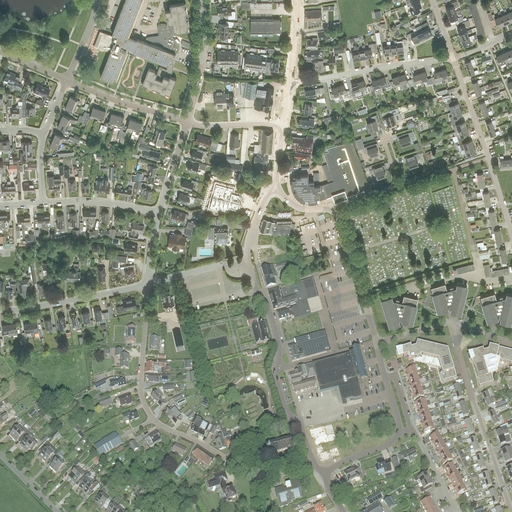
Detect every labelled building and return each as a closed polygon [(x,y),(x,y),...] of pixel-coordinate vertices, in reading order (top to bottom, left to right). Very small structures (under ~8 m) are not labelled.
[(110,34),(109,34),(105,32),(104,35),(99,33),(94,45),(98,46),(98,47),(100,49),(101,50),(107,51),(108,49),(111,50),(100,77),(113,82),(114,80),(116,80),(128,49),(133,51),(132,52),(167,65),(165,69),(162,68),(161,71),(158,70),(158,71),(149,68),(143,84),(147,86),(146,87),(165,95),(166,93),(170,95),(176,80),(176,79),(170,76),(171,74),(172,71),(172,69),(172,67),(172,64),(172,63),(177,51),(177,52),(179,49),(178,47),(179,46),(179,45),(175,39),(171,38),(174,33),(189,31),(188,27),(189,27),(186,7),(185,8),(184,3),(170,5),(170,10),(165,10),(168,25),(160,26),(160,29),(158,30),(159,36),(146,38),(144,42),(137,39),(128,36),(142,0),(125,0),(112,34),(113,35),(113,36),(110,34)] [(412,5),(414,9),(410,11),(412,15),(420,12),(419,8),(421,7),(419,1),(412,3),(407,4),(404,5),(405,8),(412,5)] [(445,9),(448,15),(455,12),(453,8),(458,6),(456,1),(451,3),(452,7),(445,9)] [(228,19),(235,19),(235,11),(231,12),(231,7),(218,7),(218,16),(228,16),(228,19)] [(505,14),(509,22),(511,21),(511,13),(511,11),(510,12),(506,13),(504,9),(502,10),(504,14),(505,14)] [(315,22),(321,22),(321,10),(312,11),(306,11),(306,21),(312,21),(315,21),(315,22)] [(450,21),(454,19),(456,23),(467,20),(466,18),(463,19),(462,16),(457,18),(455,14),(460,12),(459,10),(455,12),(448,15),(450,21)] [(499,16),(503,25),(509,22),(505,14),(504,14),(500,16),(499,12),(497,13),(498,17),(499,16)] [(499,16),(498,17),(495,19),(493,14),(491,15),(493,20),(494,20),(497,28),(503,25),(499,16)] [(280,19),(273,19),(273,21),(251,21),(251,33),(274,33),(274,32),(281,32),(281,21),(280,19)] [(226,21),(226,24),(219,24),(219,28),(228,29),(229,27),(232,28),(232,25),(233,25),(233,22),(226,21)] [(466,32),(466,31),(464,27),(469,26),(467,21),(462,23),(463,26),(457,28),(459,34),(466,32)] [(422,30),(426,37),(432,34),(428,28),(429,28),(426,23),(421,25),(423,30),(422,30)] [(421,25),(418,26),(415,28),(417,33),(420,40),(426,37),(422,30),(423,30),(421,25)] [(414,32),(410,34),(407,35),(409,41),(413,39),(414,43),(420,40),(417,33),(415,28),(413,29),(414,32)] [(466,32),(459,34),(461,40),(468,38),(468,37),(466,33),(471,32),(470,29),(466,31),(466,32)] [(228,39),(227,39),(228,36),(231,36),(231,35),(234,36),(234,34),(218,33),(218,38),(222,38),(222,41),(228,41),(228,39)] [(471,39),(473,38),(474,41),(477,40),(475,34),(468,37),(468,38),(461,40),(463,46),(470,44),(469,42),(472,41),(471,39)] [(317,49),(317,38),(313,38),(313,39),(307,39),(306,48),(317,49)] [(396,45),(397,53),(404,52),(403,46),(406,45),(405,39),(402,40),(402,41),(400,41),(397,42),(397,45),(396,45)] [(372,57),(372,53),(378,52),(376,43),(368,45),(369,50),(365,50),(366,58),(372,57)] [(344,44),(334,46),(335,53),(345,52),(344,44)] [(221,50),(221,51),(217,51),(217,68),(219,68),(219,67),(226,67),(226,68),(229,68),(229,67),(236,67),(236,68),(238,68),(238,63),(241,63),(241,55),(238,55),(238,51),(237,51),(237,52),(235,52),(235,50),(231,50),(231,52),(229,52),(229,51),(227,51),(227,52),(224,52),(224,50),(221,50)] [(320,51),(319,51),(315,50),(315,51),(310,50),(310,52),(306,51),(305,58),(314,60),(315,57),(319,58),(320,51)] [(507,51),(501,54),(505,62),(506,62),(510,60),(511,64),(511,59),(511,60),(507,51)] [(244,69),(244,70),(246,70),(246,69),(253,70),(253,71),(256,72),(256,71),(263,72),(263,73),(265,73),(267,59),(267,56),(266,56),(266,57),(263,56),(264,55),(260,54),(260,56),(258,56),(258,55),(256,54),(256,55),(253,55),(254,53),(250,53),(250,54),(248,54),(247,53),(246,57),(243,57),(242,68),(244,69)] [(508,66),(506,62),(505,62),(501,54),(495,56),(499,65),(504,63),(506,67),(508,66)] [(490,55),(481,58),(483,64),(492,61),(490,55)] [(272,59),(272,60),(267,59),(265,73),(270,74),(271,70),(278,71),(279,60),(272,59)] [(464,63),(467,69),(472,67),(471,63),(474,62),(473,59),(470,60),(470,61),(464,63)] [(320,71),(326,70),(326,65),(322,65),(322,61),(312,61),(312,71),(320,71)] [(472,67),(467,69),(469,75),(474,74),(478,73),(477,70),(474,71),(472,67)] [(446,69),(439,72),(443,79),(443,78),(446,77),(448,83),(452,81),(450,76),(449,76),(446,69)] [(21,91),(23,85),(17,83),(19,76),(7,71),(3,82),(15,87),(15,88),(21,91)] [(129,79),(131,75),(123,71),(120,78),(125,81),(123,86),(129,89),(131,84),(131,83),(132,80),(129,79)] [(425,72),(420,74),(422,81),(425,80),(426,82),(426,81),(428,85),(430,84),(430,85),(433,84),(431,78),(428,79),(425,72)] [(435,76),(431,78),(433,84),(436,83),(435,81),(436,81),(441,79),(442,84),(445,83),(443,78),(443,79),(439,72),(434,73),(435,76)] [(401,84),(402,84),(405,82),(407,87),(409,86),(410,89),(413,88),(410,81),(407,82),(405,74),(399,76),(401,84)] [(420,74),(413,76),(416,83),(420,82),(422,86),(424,86),(422,81),(420,74)] [(393,79),(394,81),(390,83),(392,88),(395,87),(395,86),(399,84),(401,89),(403,88),(402,84),(401,84),(399,76),(393,79)] [(384,77),(378,79),(380,87),(381,86),(385,85),(386,90),(392,88),(390,83),(389,82),(386,83),(384,77)] [(383,91),(381,86),(380,87),(378,79),(372,81),(374,89),(379,87),(380,92),(383,91)] [(477,81),(471,83),(474,89),(479,87),(478,83),(481,82),(480,79),(477,81)] [(360,90),(361,90),(364,89),(366,94),(371,92),(369,87),(366,88),(364,81),(358,83),(360,90)] [(255,99),(257,83),(247,82),(245,97),(255,99)] [(361,98),(364,97),(363,95),(361,90),(360,90),(358,83),(352,85),(353,89),(356,97),(359,99),(361,98)] [(46,97),(49,89),(37,84),(33,92),(46,97)] [(344,85),(338,87),(340,94),(341,94),(343,93),(344,94),(345,97),(348,96),(351,95),(349,90),(346,91),(344,85)] [(333,92),(330,93),(332,99),(335,98),(339,96),(340,99),(342,98),(341,94),(340,94),(338,87),(331,89),(333,92)] [(479,87),(474,89),(476,96),(481,94),(485,93),(484,90),(482,91),(481,91),(479,88),(479,87)] [(266,90),(258,88),(255,108),(263,110),(271,111),(272,105),(273,105),(273,104),(274,102),(273,101),(273,100),(272,100),(273,97),(274,89),(266,88),(266,90)] [(324,88),(315,89),(305,91),(307,98),(316,96),(316,94),(324,92),(324,88)] [(215,108),(234,107),(233,94),(229,94),(229,93),(215,94),(215,108)] [(451,101),(449,95),(442,96),(444,103),(443,104),(444,107),(446,107),(447,109),(450,108),(451,112),(460,109),(458,103),(452,105),(451,101)] [(70,96),(68,102),(75,106),(77,103),(78,103),(80,100),(70,96)] [(478,103),(481,110),(486,108),(485,104),(488,102),(487,100),(484,101),(478,103)] [(26,108),(26,105),(26,101),(22,101),(22,105),(22,117),(25,117),(25,116),(35,116),(35,108),(26,108)] [(75,106),(68,102),(65,109),(74,112),(76,109),(74,109),(75,106)] [(304,113),(311,114),(311,113),(312,113),(313,108),(312,108),(312,105),(317,106),(317,103),(310,102),(309,104),(305,104),(304,113)] [(22,105),(18,105),(17,105),(14,109),(11,109),(11,118),(18,118),(18,117),(22,117),(22,105)] [(84,123),(86,124),(88,119),(92,120),(94,116),(97,117),(99,109),(93,107),(91,114),(86,113),(86,117),(85,120),(84,123)] [(486,108),(481,110),(483,116),(488,114),(488,115),(492,113),(491,110),(487,112),(486,108)] [(99,109),(97,117),(100,118),(99,120),(102,121),(106,111),(99,109)] [(462,115),(460,109),(451,112),(453,116),(450,117),(452,122),(458,120),(457,117),(462,115)] [(385,129),(388,128),(388,126),(395,123),(392,115),(388,117),(384,112),(380,114),(385,129)] [(110,126),(111,123),(112,124),(112,123),(115,124),(115,123),(118,115),(112,113),(108,122),(106,122),(105,125),(110,126)] [(75,120),(72,119),(63,115),(60,121),(68,124),(69,121),(74,124),(75,120)] [(120,129),(121,127),(124,117),(118,115),(115,123),(118,124),(117,128),(120,129)] [(367,123),(370,132),(377,129),(378,131),(381,130),(375,115),(371,116),(371,122),(367,123)] [(309,118),(309,120),(299,119),(298,125),(308,127),(308,125),(313,126),(314,119),(309,118)] [(134,129),(136,121),(130,119),(127,128),(130,130),(131,128),(134,129)] [(458,120),(452,122),(454,128),(457,127),(458,131),(467,128),(465,121),(459,123),(458,120)] [(486,123),(488,130),(493,128),(492,124),(495,123),(494,120),(491,121),(491,122),(486,123)] [(68,124),(60,121),(58,127),(67,131),(68,128),(67,127),(68,124)] [(139,135),(139,133),(143,123),(136,121),(134,129),(137,130),(135,134),(139,135)] [(469,134),(467,128),(458,131),(454,132),(455,136),(453,137),(454,143),(458,141),(465,139),(464,136),(469,134)] [(493,128),(488,130),(490,136),(495,134),(495,135),(499,133),(498,131),(495,132),(493,128)] [(155,136),(164,139),(166,132),(157,129),(156,132),(156,133),(155,136)] [(257,167),(256,170),(266,170),(267,168),(268,153),(271,153),(273,130),(260,129),(258,152),(257,152),(256,157),(254,157),(254,163),(255,163),(255,165),(257,165),(257,167)] [(399,139),(402,146),(410,143),(409,139),(413,136),(412,132),(396,137),(397,140),(399,139)] [(68,139),(65,138),(55,134),(53,140),(61,143),(62,140),(66,142),(68,139)] [(216,150),(218,143),(211,141),(211,139),(198,135),(195,142),(210,147),(210,148),(216,150)] [(240,147),(240,142),(238,142),(239,135),(231,135),(230,149),(234,149),(234,146),(240,147)] [(162,145),(164,139),(155,136),(154,139),(154,138),(153,142),(162,145)] [(292,137),(291,147),(295,147),(295,149),(301,150),(301,151),(311,153),(313,136),(307,136),(307,137),(303,137),(303,138),(292,137)] [(361,138),(356,140),(359,149),(362,148),(363,153),(368,153),(369,157),(378,154),(376,147),(378,146),(377,143),(364,147),(361,138)] [(474,146),(471,140),(466,142),(465,139),(458,141),(460,147),(462,151),(465,150),(474,146)] [(61,143),(53,140),(50,146),(59,150),(61,147),(59,146),(61,143)] [(292,183),(292,185),(292,187),(293,190),(294,192),(295,194),(296,196),(298,198),(300,199),(302,201),(304,202),(307,202),(309,203),(312,203),(314,202),(315,202),(317,201),(333,196),(333,197),(337,199),(338,199),(339,200),(344,199),(345,198),(347,197),(357,193),(364,191),(365,195),(370,193),(362,169),(356,154),(352,141),(327,148),(328,152),(324,153),(327,162),(327,164),(322,166),(328,183),(322,185),(319,185),(319,173),(313,173),(313,178),(310,178),(310,181),(309,181),(308,175),(300,175),(300,176),(296,177),(296,179),(292,179),(293,179),(292,179),(292,180),(292,181),(292,183)] [(139,148),(144,150),(142,156),(147,157),(150,158),(158,160),(160,153),(152,150),(152,151),(149,150),(150,146),(138,143),(137,147),(139,147),(139,148)] [(474,146),(465,150),(462,151),(461,152),(463,154),(465,160),(471,158),(470,154),(476,152),(474,146)] [(204,155),(206,151),(198,148),(197,151),(193,150),(191,157),(200,160),(202,154),(204,155)] [(321,150),(318,155),(323,158),(324,160),(327,162),(324,153),(328,152),(327,148),(321,150)] [(24,153),(22,153),(20,153),(20,160),(28,160),(28,156),(32,156),(32,150),(24,150),(24,153)] [(309,163),(309,160),(309,159),(313,159),(314,154),(295,152),(295,153),(294,153),(293,153),(293,156),(294,156),(294,157),(300,158),(300,159),(304,160),(305,160),(305,162),(309,163)] [(419,153),(404,158),(405,161),(407,161),(409,168),(418,165),(417,165),(416,161),(420,157),(419,153)] [(501,165),(508,165),(507,159),(503,160),(502,156),(500,156),(500,160),(501,165)] [(205,170),(206,165),(199,163),(198,166),(189,163),(187,169),(197,172),(198,168),(205,170)] [(241,172),(242,166),(227,163),(226,169),(241,172)] [(150,169),(149,173),(155,175),(157,167),(149,165),(148,169),(150,169)] [(377,179),(385,176),(383,169),(385,168),(384,165),(369,170),(370,174),(376,174),(377,178),(377,179)] [(155,175),(149,173),(148,177),(146,177),(145,180),(153,182),(155,175)] [(261,186),(264,179),(256,176),(254,183),(261,186)] [(150,198),(151,191),(146,190),(147,188),(140,187),(141,182),(136,181),(134,188),(141,189),(141,192),(140,196),(144,197),(150,198)] [(195,188),(197,182),(192,181),(191,184),(183,181),(182,187),(191,190),(192,187),(195,188)] [(212,181),(209,181),(200,213),(203,214),(212,181)] [(209,208),(227,213),(228,208),(237,210),(241,195),(233,193),(234,186),(216,181),(209,208)] [(7,194),(12,193),(15,193),(14,185),(9,185),(9,184),(7,184),(7,194)] [(122,186),(120,186),(117,185),(116,193),(123,195),(124,189),(122,188),(122,186)] [(123,195),(131,196),(132,188),(128,187),(128,189),(124,189),(123,195)] [(195,198),(180,194),(177,201),(189,205),(191,204),(191,202),(193,203),(195,198)] [(188,215),(185,214),(175,211),(173,218),(177,219),(176,221),(186,224),(188,215)] [(70,214),(70,222),(69,222),(69,226),(77,225),(77,216),(76,216),(76,214),(70,214)] [(58,223),(56,223),(56,228),(64,228),(64,222),(64,217),(63,217),(63,215),(57,215),(58,223)] [(268,232),(271,233),(271,236),(297,236),(295,229),(294,229),(294,226),(291,226),(291,223),(278,224),(264,219),(260,231),(268,233),(268,232)] [(142,234),(144,226),(138,225),(138,223),(133,223),(131,232),(132,232),(131,234),(130,234),(129,238),(137,239),(138,235),(135,235),(136,233),(142,234)] [(186,228),(185,235),(188,236),(187,239),(191,240),(193,228),(186,228)] [(215,243),(229,242),(228,229),(217,229),(217,228),(215,228),(204,228),(204,236),(215,235),(215,243)] [(39,229),(35,230),(35,241),(36,241),(36,242),(46,241),(45,238),(39,238),(39,229)] [(184,249),(186,238),(181,237),(182,235),(175,234),(175,236),(170,235),(168,246),(173,247),(172,249),(179,251),(179,248),(184,249)] [(137,252),(138,245),(133,245),(132,244),(129,244),(129,242),(126,242),(125,250),(128,251),(137,252)] [(478,251),(487,249),(486,245),(484,245),(483,242),(477,243),(478,251)] [(490,258),(488,250),(478,252),(480,260),(490,258)] [(118,268),(119,262),(126,262),(127,256),(113,255),(113,261),(112,267),(118,268)] [(290,261),(276,264),(278,271),(291,268),(290,261)] [(127,266),(124,266),(124,269),(122,269),(122,273),(125,273),(126,277),(134,276),(133,269),(135,269),(134,265),(127,266)] [(267,287),(276,284),(274,277),(275,277),(274,273),(275,273),(273,265),(261,268),(267,287)] [(80,281),(80,271),(78,271),(78,267),(73,267),(73,271),(68,271),(67,280),(80,281)] [(104,275),(105,274),(104,267),(96,268),(98,281),(105,280),(104,275)] [(10,285),(10,286),(6,286),(6,289),(6,297),(12,298),(12,291),(15,291),(16,278),(11,278),(11,281),(10,281),(9,282),(9,284),(10,285)] [(27,286),(30,285),(29,279),(17,280),(18,283),(17,283),(18,292),(20,292),(21,297),(28,296),(27,286)] [(312,279),(268,291),(274,310),(296,304),(318,298),(312,279)] [(41,297),(49,296),(47,282),(37,284),(37,289),(38,289),(39,291),(40,290),(41,297)] [(438,313),(447,310),(451,311),(451,312),(460,314),(467,287),(458,284),(457,287),(447,290),(445,284),(431,288),(438,313)] [(164,308),(174,306),(172,297),(171,297),(169,291),(160,293),(162,299),(163,299),(164,302),(162,302),(164,308)] [(511,314),(511,295),(507,294),(506,297),(496,300),(494,293),(480,297),(488,322),(497,320),(501,321),(500,322),(510,324),(511,314)] [(412,324),(418,299),(404,295),(402,303),(392,300),(391,297),(382,300),(390,327),(399,325),(399,323),(403,322),(412,324)] [(282,311),(277,312),(279,318),(279,320),(284,319),(288,317),(288,319),(291,318),(292,318),(293,317),(294,317),(295,319),(318,312),(323,311),(319,297),(318,298),(296,304),(296,305),(297,306),(291,308),(291,307),(287,309),(281,310),(282,311)] [(124,306),(117,307),(116,307),(118,313),(126,311),(126,309),(137,307),(135,299),(123,301),(124,306)] [(100,323),(106,322),(105,317),(102,317),(101,310),(94,311),(96,320),(99,319),(100,323)] [(87,327),(94,325),(93,320),(90,321),(89,312),(82,313),(84,321),(86,321),(87,327)] [(73,327),(76,327),(76,330),(77,330),(82,329),(81,321),(78,322),(77,314),(70,316),(72,324),(73,327)] [(58,318),(59,323),(57,323),(58,330),(70,329),(69,323),(66,324),(65,317),(58,318)] [(251,326),(256,345),(269,341),(264,322),(258,324),(257,317),(246,320),(248,327),(251,326)] [(51,332),(56,332),(55,326),(52,327),(51,319),(45,320),(46,329),(50,328),(51,332)] [(30,323),(32,332),(33,336),(35,336),(35,334),(39,333),(39,337),(42,336),(41,330),(38,331),(37,322),(30,323)] [(9,324),(11,336),(17,335),(17,331),(15,323),(9,324)] [(24,324),(25,332),(22,333),(23,339),(24,345),(27,344),(26,339),(27,339),(26,332),(29,331),(30,332),(32,332),(30,323),(24,324)] [(8,336),(11,336),(9,324),(2,325),(4,333),(8,333),(8,336)] [(126,339),(126,342),(136,343),(136,327),(127,327),(127,329),(128,329),(128,339),(126,339)] [(180,331),(172,332),(176,348),(183,346),(180,331)] [(306,336),(312,357),(331,351),(325,331),(324,331),(306,336)] [(308,357),(312,357),(306,336),(295,339),(296,344),(288,347),(292,362),(305,358),(308,357)] [(159,351),(159,344),(159,338),(152,337),(151,339),(150,339),(149,350),(159,351)] [(408,361),(414,359),(415,361),(413,362),(415,362),(441,368),(443,374),(440,375),(442,382),(456,378),(448,350),(417,342),(416,347),(411,349),(411,346),(396,350),(398,358),(406,356),(408,361)] [(479,387),(493,383),(491,375),(497,374),(497,373),(500,362),(511,364),(511,367),(511,368),(510,370),(511,377),(511,351),(490,346),(488,351),(484,352),(483,350),(468,354),(471,362),(472,362),(479,387)] [(129,361),(129,355),(122,355),(123,350),(116,350),(115,357),(120,357),(120,369),(128,369),(128,361),(129,361)] [(295,373),(289,375),(292,384),(302,381),(301,380),(301,379),(316,375),(319,386),(320,392),(338,387),(342,402),(353,399),(353,400),(362,398),(358,382),(357,379),(367,376),(366,374),(360,351),(355,352),(349,353),(317,362),(313,363),(313,364),(297,368),(298,370),(295,371),(295,373)] [(154,373),(155,363),(147,363),(147,368),(145,368),(145,373),(154,373)] [(406,376),(417,373),(414,365),(411,366),(411,368),(405,370),(407,373),(405,374),(406,376)] [(265,384),(268,383),(264,373),(265,371),(262,371),(261,367),(254,366),(249,378),(259,379),(259,378),(265,384)] [(417,373),(406,376),(407,378),(408,378),(409,381),(422,378),(421,376),(418,377),(417,373)] [(160,374),(160,375),(159,375),(149,374),(149,375),(147,375),(147,380),(148,380),(148,382),(153,382),(158,383),(159,377),(160,377),(160,380),(171,380),(171,375),(168,375),(160,374)] [(234,384),(235,384),(243,378),(241,376),(235,379),(234,384)] [(314,377),(301,380),(302,381),(292,384),(295,393),(314,387),(316,384),(314,377)] [(422,378),(409,381),(410,385),(409,385),(410,388),(420,384),(419,380),(422,379),(422,378)] [(120,379),(116,380),(110,382),(111,390),(118,388),(118,387),(126,386),(125,379),(121,380),(120,379)] [(420,384),(410,388),(410,390),(412,390),(413,393),(425,389),(425,387),(422,388),(420,384)] [(426,391),(425,389),(413,393),(414,396),(412,397),(413,399),(424,396),(423,392),(426,391)] [(259,400),(257,396),(255,394),(255,390),(254,390),(253,392),(248,392),(244,394),(244,393),(243,393),(244,396),(243,414),(244,418),(242,420),(243,424),(250,428),(259,423),(260,425),(262,424),(262,411),(259,405),(259,400)] [(460,390),(455,392),(456,397),(453,398),(454,401),(457,400),(457,399),(463,397),(460,390)] [(485,402),(490,399),(488,395),(490,394),(489,390),(486,392),(486,393),(482,395),(485,402)] [(151,397),(156,402),(161,399),(158,396),(160,394),(157,391),(151,397)] [(132,402),(130,396),(130,394),(125,396),(124,395),(118,398),(121,406),(132,402)] [(98,401),(101,409),(112,404),(109,397),(98,401)] [(161,399),(156,402),(161,408),(168,403),(165,400),(163,402),(161,399)] [(416,404),(417,408),(430,404),(429,402),(426,403),(425,399),(414,402),(415,405),(416,404)] [(494,403),(492,404),(490,399),(485,402),(488,407),(490,406),(492,409),(494,408),(493,406),(495,405),(494,403)] [(39,402),(35,405),(38,411),(43,409),(39,402)] [(460,406),(461,410),(466,409),(464,402),(459,404),(455,405),(456,408),(460,406)] [(430,405),(430,404),(417,408),(418,411),(417,411),(418,414),(428,410),(427,406),(430,405)] [(171,419),(175,415),(172,412),(174,410),(172,407),(165,413),(171,419)] [(461,410),(462,413),(458,414),(460,419),(463,417),(469,415),(466,409),(461,410)] [(491,420),(496,417),(494,413),(496,412),(495,409),(492,410),(493,411),(488,413),(491,420)] [(430,414),(428,410),(418,414),(418,416),(420,416),(421,419),(433,415),(433,413),(430,414)] [(129,411),(127,412),(122,415),(125,420),(128,418),(130,422),(135,419),(135,420),(139,418),(135,411),(130,414),(129,411)] [(177,418),(175,415),(171,419),(176,424),(182,419),(179,416),(177,418)] [(421,425),(432,422),(431,418),(434,417),(433,415),(421,419),(422,422),(420,423),(421,425)] [(192,423),(193,424),(194,425),(191,431),(198,434),(201,428),(202,425),(204,421),(195,417),(192,423)] [(498,421),(496,417),(491,420),(494,426),(498,424),(499,425),(502,423),(500,420),(498,421)] [(465,424),(466,428),(471,426),(469,420),(464,422),(464,421),(460,423),(461,425),(465,424)] [(212,426),(210,425),(210,424),(204,421),(202,425),(201,428),(198,434),(204,437),(207,430),(210,431),(212,426)] [(434,430),(432,422),(421,425),(422,428),(423,427),(424,431),(430,429),(431,431),(434,430)] [(9,435),(13,438),(21,430),(23,427),(20,424),(18,427),(15,425),(13,427),(15,429),(9,435)] [(213,435),(218,425),(215,424),(213,426),(209,433),(213,435)] [(336,440),(332,424),(308,429),(311,439),(313,439),(314,445),(336,440)] [(471,426),(466,428),(467,432),(464,434),(465,436),(468,435),(474,433),(471,426)] [(13,438),(16,442),(22,436),(24,438),(29,433),(23,427),(21,430),(13,438)] [(501,430),(496,432),(498,438),(504,437),(508,435),(509,435),(506,428),(505,429),(501,430)] [(233,436),(232,436),(231,432),(227,433),(226,430),(221,431),(227,448),(235,445),(233,436)] [(238,440),(247,436),(245,431),(236,434),(238,440)] [(430,441),(431,443),(441,438),(437,431),(434,432),(435,434),(429,437),(431,440),(430,441)] [(145,439),(147,442),(150,447),(154,445),(153,444),(157,442),(158,442),(162,440),(156,432),(145,439)] [(24,449),(32,440),(29,437),(31,434),(29,433),(24,438),(26,439),(20,446),(24,449)] [(101,456),(122,443),(116,433),(94,445),(101,456)] [(220,450),(226,448),(221,434),(217,436),(219,440),(216,441),(219,449),(220,450)] [(504,437),(498,438),(500,445),(506,443),(510,442),(508,435),(504,437)] [(268,455),(269,455),(279,452),(289,449),(289,448),(292,447),(292,448),(293,448),(293,447),(295,445),(296,445),(296,444),(298,444),(298,443),(295,443),(294,440),(295,440),(294,440),(295,438),(294,437),(293,440),(290,439),(290,438),(290,439),(287,440),(286,439),(266,444),(266,445),(268,455)] [(443,441),(441,438),(431,443),(432,445),(433,445),(435,448),(447,441),(446,440),(443,441)] [(471,442),(472,446),(478,444),(475,438),(470,440),(470,439),(466,440),(467,443),(471,442)] [(37,445),(35,443),(32,440),(24,449),(27,452),(30,449),(32,451),(37,445)] [(78,444),(74,448),(77,450),(80,446),(82,444),(80,441),(78,444)] [(139,448),(134,441),(128,445),(132,452),(139,448)] [(448,443),(447,441),(435,448),(437,451),(436,451),(437,454),(447,448),(445,445),(448,443)] [(39,452),(41,454),(39,457),(42,460),(51,451),(48,449),(49,448),(49,444),(48,443),(39,452)] [(171,447),(168,453),(166,457),(169,458),(173,451),(183,456),(186,450),(176,444),(174,449),(171,447)] [(478,444),(472,446),(473,450),(470,451),(471,454),(475,453),(474,452),(480,451),(478,444)] [(319,462),(329,459),(325,445),(319,447),(319,445),(316,446),(316,448),(314,448),(319,462)] [(209,467),(214,459),(197,446),(192,454),(203,463),(204,462),(205,463),(204,463),(209,467)] [(449,452),(447,448),(437,454),(438,456),(439,455),(441,458),(453,452),(452,450),(449,452)] [(501,451),(503,457),(511,454),(510,448),(501,451)] [(406,451),(401,454),(398,455),(401,462),(408,458),(410,462),(414,460),(413,458),(417,456),(414,450),(407,453),(406,451)] [(56,456),(51,451),(42,460),(46,463),(52,457),(54,459),(56,456)] [(453,452),(441,458),(442,461),(441,462),(443,464),(452,459),(450,455),(453,454),(453,452)] [(59,454),(56,456),(54,459),(56,461),(50,467),(53,470),(62,461),(64,459),(59,454)] [(511,454),(503,457),(505,463),(511,460),(511,454)] [(477,460),(478,464),(483,462),(481,455),(476,457),(472,458),(473,461),(477,460)] [(385,473),(390,472),(388,464),(385,465),(383,460),(377,462),(378,466),(375,467),(377,472),(384,470),(385,473)] [(62,461),(53,470),(57,473),(62,467),(65,469),(67,467),(65,465),(65,464),(62,461)] [(483,462),(478,464),(479,468),(476,469),(477,472),(480,470),(486,468),(483,462)] [(444,470),(446,473),(458,466),(457,465),(454,466),(452,463),(442,468),(443,470),(444,470)] [(459,468),(458,466),(446,473),(448,476),(447,476),(448,479),(458,473),(456,470),(459,468)] [(68,478),(72,481),(82,470),(78,467),(77,469),(74,467),(72,470),(74,472),(68,478)] [(350,470),(354,480),(360,477),(361,480),(364,479),(361,473),(358,474),(355,468),(350,470)] [(72,481),(75,484),(81,478),(85,482),(79,488),(83,491),(92,481),(89,478),(91,476),(87,471),(85,473),(82,470),(72,481)] [(346,483),(354,480),(350,470),(344,473),(346,476),(340,480),(344,485),(346,483)] [(228,490),(225,481),(228,481),(225,473),(214,477),(215,480),(208,482),(208,483),(206,484),(208,488),(209,487),(210,488),(220,485),(224,496),(226,496),(228,503),(232,501),(232,498),(237,497),(233,488),(228,490)] [(416,482),(418,481),(419,484),(420,483),(421,484),(430,479),(427,473),(420,477),(419,473),(413,477),(416,482)] [(460,477),(458,473),(448,479),(449,481),(450,480),(452,483),(464,477),(463,475),(460,477)] [(483,477),(484,481),(489,479),(487,473),(482,474),(478,475),(479,478),(483,477)] [(105,477),(100,482),(103,485),(108,480),(105,477)] [(464,479),(464,477),(452,483),(453,486),(452,487),(454,489),(463,484),(461,480),(464,479)] [(432,484),(430,479),(421,484),(422,487),(419,489),(422,493),(428,490),(426,488),(432,484)] [(489,479),(484,481),(485,485),(482,486),(483,489),(486,488),(486,487),(492,485),(489,479)] [(285,484),(287,489),(284,490),(283,487),(275,489),(279,504),(302,497),(297,480),(285,484)] [(92,481),(83,491),(86,494),(89,491),(92,494),(99,486),(96,483),(96,484),(92,481)] [(463,484),(454,489),(455,491),(456,491),(457,494),(463,491),(464,493),(467,491),(463,484)] [(103,489),(100,492),(98,495),(100,497),(94,503),(98,506),(106,497),(105,496),(105,495),(105,494),(106,494),(106,493),(105,492),(105,491),(105,490),(103,489)] [(140,490),(137,493),(136,494),(133,496),(136,499),(137,498),(138,500),(139,498),(140,497),(144,493),(140,490)] [(490,494),(491,498),(496,496),(494,490),(489,492),(489,491),(485,492),(486,495),(490,494)] [(379,492),(367,500),(370,505),(383,497),(379,492)] [(430,494),(419,500),(420,503),(425,511),(436,511),(430,498),(431,497),(430,494)] [(118,496),(111,502),(109,505),(111,507),(106,511),(112,511),(117,507),(115,505),(121,499),(118,496)] [(496,496),(491,498),(492,502),(489,503),(490,506),(493,505),(493,504),(499,503),(496,496)] [(98,506),(101,509),(107,503),(109,505),(111,502),(109,500),(106,497),(98,506)] [(384,502),(389,510),(397,505),(392,497),(384,502)] [(306,511),(312,511),(323,507),(321,502),(314,506),(314,508),(306,511)] [(384,511),(378,502),(369,508),(366,510),(366,509),(361,511),(384,511)]
